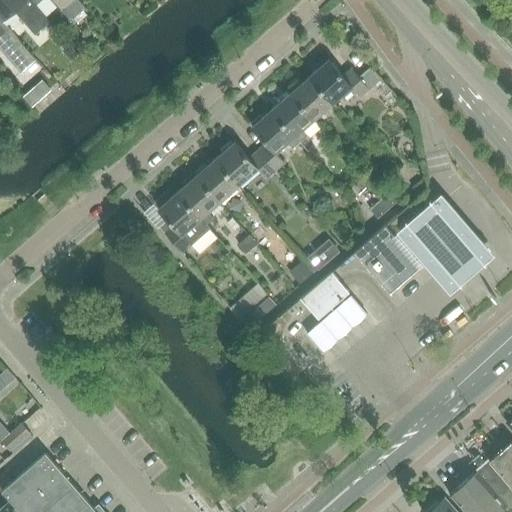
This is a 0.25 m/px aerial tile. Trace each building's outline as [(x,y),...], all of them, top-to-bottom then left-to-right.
[(0,0),(0,19),(2,22),(2,21),(14,11),(35,34),(50,21),(34,3),(31,0),(0,0)] [(31,0),(34,3),(37,0),(52,0),(70,20),(85,7),(79,0),(31,0)] [(0,48),(20,71),(35,58),(2,21),(2,22),(0,19),(0,48)] [(80,41),(74,45),(81,53),(86,49),(80,41)] [(70,45),(64,50),(73,61),(79,56),(70,45)] [(329,59),(309,76),(332,103),(352,86),(360,96),(369,88),(380,78),(371,68),(360,77),(351,68),(343,75),(329,59)] [(309,76),(290,93),(314,119),(332,103),(309,76)] [(32,89),(24,96),(33,105),(41,97),(32,89)] [(290,93),(271,109),(300,142),(307,135),(302,129),(314,119),(290,93)] [(266,143),(258,150),(275,170),(284,162),(276,153),(287,142),(292,148),(300,142),(271,109),(252,126),(266,143)] [(235,141),(215,158),(239,185),(258,168),(266,178),(275,170),(258,150),(249,158),(235,141)] [(215,158),(196,175),(219,201),(239,185),(215,158)] [(196,175),(177,191),(201,218),(206,224),(214,217),(209,211),(219,201),(196,175)] [(391,190),(381,199),(388,208),(399,199),(391,190)] [(177,191),(158,208),(172,225),(164,232),(182,252),(191,245),(209,228),(206,224),(201,218),(177,191)] [(497,257),(441,195),(395,236),(452,298),(497,257)] [(381,199),(370,209),(378,217),(388,208),(381,199)] [(395,236),(385,225),(354,252),(390,293),(420,266),(395,236)] [(257,244),(249,235),(239,245),(246,253),(257,244)] [(304,263),(291,274),(301,285),(314,274),(304,263)] [(301,298),(316,316),(318,318),(349,291),(332,271),(301,298)] [(257,321),(277,305),(262,288),(234,312),(249,329),(257,321)] [(2,441),(10,450),(30,433),(22,424),(2,441)] [(30,433),(10,450),(12,452),(32,435),(30,433)] [(511,443),(510,441),(489,459),(511,485),(511,443)] [(1,490),(10,501),(10,500),(20,511),(97,511),(45,453),(1,490)] [(511,511),(511,485),(489,459),(484,463),(449,494),(464,511),(511,511)] [(457,511),(445,498),(439,503),(437,501),(424,511),(457,511)] [(0,511),(20,511),(10,500),(10,501),(0,509),(0,511)]
